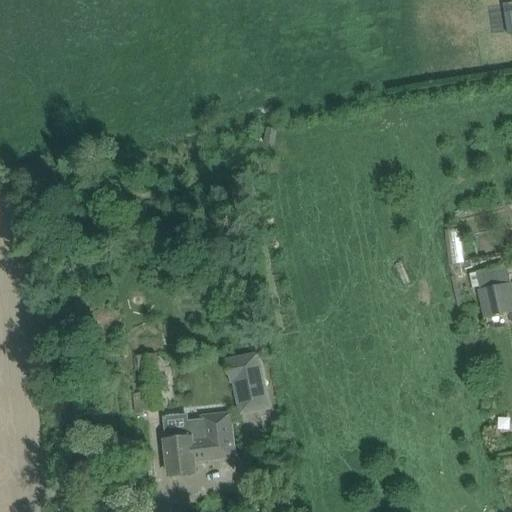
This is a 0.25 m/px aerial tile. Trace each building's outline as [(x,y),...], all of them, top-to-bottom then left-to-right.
[(511,308),(511,294),(510,284),(480,290),(485,314),(511,308)] [(200,333),(191,334),(194,358),(203,357),(200,333)] [(248,381),(233,384),(234,393),(250,390),(255,414),(268,411),(256,353),(242,356),(248,381)] [(162,409),(157,355),(137,357),(143,411),(162,409)] [(190,434),(165,437),(165,441),(167,457),(169,476),(195,473),(194,461),(234,457),(232,437),(230,415),(202,418),(203,421),(189,422),(190,434)]
